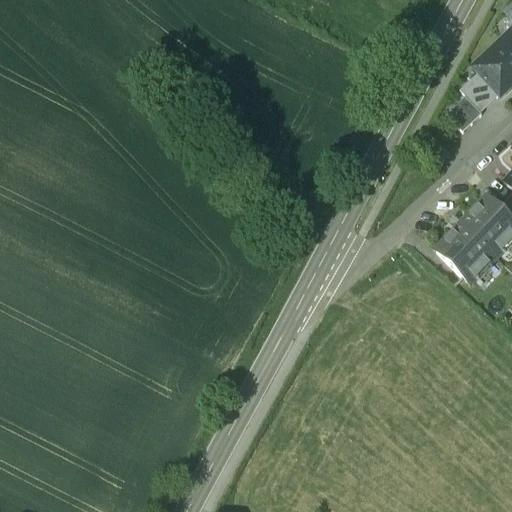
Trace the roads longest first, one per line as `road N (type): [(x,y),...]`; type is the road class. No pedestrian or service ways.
road 1 (tertiary): [(321,259),(462,0)]
road 2 (tertiary): [(186,511),(321,259)]
road 3 (residential): [(321,259),(348,254),(402,217),(511,123)]
